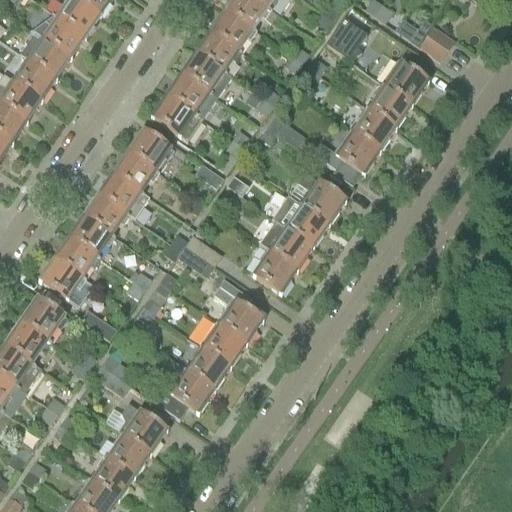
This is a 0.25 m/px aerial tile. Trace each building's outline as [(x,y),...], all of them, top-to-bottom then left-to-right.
[(59,11),(53,20),(56,22),(84,41),(85,41),(83,40),(97,20),(98,21),(99,21),(71,1),(68,0),(66,0),(61,8),(59,11)] [(68,0),(71,1),(99,21),(99,20),(98,19),(110,0),(68,0)] [(224,13),(252,33),(260,21),(264,24),(271,15),(270,14),(267,12),(249,0),(235,0),(226,14),(224,13)] [(249,0),(267,12),(270,14),(278,2),(279,0),(249,0)] [(372,4),(364,15),(372,21),(380,9),(372,4)] [(326,8),(320,17),(333,25),(339,17),(326,8)] [(380,9),(372,21),(384,29),(392,18),(380,9)] [(209,34),(209,35),(237,54),(246,42),(250,45),(256,36),(252,33),(224,13),(224,14),(225,15),(211,35),(209,34)] [(320,17),(312,28),(325,37),(333,25),(320,17)] [(68,62),(70,63),(70,62),(68,61),(82,41),(84,42),(84,41),(56,22),(53,20),(31,36),(33,38),(68,62)] [(365,40),(341,24),(324,49),(347,66),(358,60),(354,56),(365,40)] [(401,24),(394,35),(408,45),(415,34),(401,24)] [(422,25),(415,36),(425,42),(445,56),(452,46),(422,25)] [(195,56),(223,76),(231,64),(235,66),(241,57),(237,54),(209,35),(210,37),(196,57),(195,56)] [(408,45),(418,52),(425,42),(415,36),(408,45)] [(18,59),(23,62),(54,83),(68,62),(33,38),(18,59)] [(425,42),(418,52),(438,66),(445,56),(425,42)] [(296,51),(291,59),(303,68),(309,59),(296,51)] [(180,77),(216,102),(230,81),(223,76),(195,56),(194,57),(196,58),(182,78),(180,77)] [(291,59),(283,71),(295,79),(303,68),(291,59)] [(20,74),(12,86),(40,106),(41,105),(39,104),(53,84),(54,85),(55,84),(23,62),(16,72),(20,74)] [(314,64),(309,72),(319,80),(325,72),(314,64)] [(389,77),(380,90),(384,93),(411,111),(410,110),(425,88),(427,89),(428,88),(396,66),(389,77)] [(319,80),(309,72),(300,84),(310,92),(319,80)] [(166,98),(165,99),(194,118),(198,121),(201,124),(216,102),(180,77),(179,78),(181,79),(167,99),(166,98)] [(0,109),(26,127),(26,126),(25,125),(38,105),(40,106),(12,86),(8,84),(2,80),(0,82),(0,109)] [(411,111),(384,93),(380,90),(373,100),(378,103),(368,116),(395,135),(395,134),(394,133),(409,111),(411,112),(411,111)] [(267,92),(260,101),(272,109),(278,100),(267,92)] [(151,120),(150,121),(167,132),(175,138),(178,140),(186,146),(201,124),(198,121),(194,118),(165,99),(166,100),(152,121),(151,120)] [(272,109),(260,101),(253,112),(265,120),(272,109)] [(0,140),(11,148),(12,148),(10,146),(24,127),(25,128),(26,127),(0,109),(0,140)] [(353,139),(379,158),(380,157),(378,156),(393,134),(395,135),(368,116),(364,114),(357,123),(362,126),(353,139)] [(266,133),(277,140),(296,153),(304,142),(274,122),(266,133)] [(269,152),(277,140),(266,133),(259,145),(269,152)] [(127,155),(127,156),(146,169),(157,177),(165,165),(172,155),(158,146),(141,134),(141,135),(142,136),(128,156),(127,155)] [(237,136),(232,144),(243,152),(248,144),(237,136)] [(353,139),(348,136),(333,159),(318,149),(311,160),(334,176),(341,166),(363,181),(364,180),(362,179),(377,157),(379,158),(353,139)] [(0,161),(9,148),(11,149),(11,148),(0,140),(0,161)] [(228,157),(218,172),(225,177),(243,152),(232,144),(224,155),(228,157)] [(112,176),(112,177),(140,196),(148,184),(152,187),(159,178),(157,177),(127,156),(126,156),(128,157),(114,177),(112,176)] [(200,170),(193,180),(215,195),(222,185),(200,170)] [(97,198),(97,199),(129,221),(133,223),(148,202),(140,196),(112,177),(113,178),(99,199),(97,198)] [(306,195),(297,209),(329,230),(328,229),(343,207),(344,208),(345,207),(305,179),(298,189),(306,195)] [(233,181),(225,192),(240,203),(248,192),(233,181)] [(240,203),(225,192),(218,203),(238,217),(245,207),(240,203)] [(83,219),(82,220),(111,239),(119,227),(123,230),(129,221),(97,199),(98,200),(84,220),(83,219)] [(182,213),(194,221),(202,209),(191,201),(182,213)] [(287,201),(271,225),(281,232),(312,254),(313,253),(312,252),(327,230),(328,231),(329,230),(297,209),(287,201)] [(68,240),(68,241),(96,260),(104,248),(108,251),(115,242),(111,239),(82,220),(83,221),(70,241),(68,240)] [(270,258),(297,277),(297,276),(296,275),(311,254),(312,254),(281,232),(275,242),(279,245),(270,258)] [(175,239),(169,248),(180,255),(183,251),(186,246),(175,239)] [(190,240),(186,246),(183,251),(212,271),(219,260),(190,240)] [(54,262),(53,262),(81,282),(89,271),(93,273),(100,263),(96,260),(68,241),(67,242),(69,243),(55,263),(54,262)] [(173,266),(176,262),(180,255),(169,248),(162,258),(173,266)] [(180,255),(176,262),(204,282),(212,271),(183,251),(180,255)] [(297,277),(270,258),(265,255),(258,265),(263,269),(253,282),(280,300),(281,300),(279,299),(295,277),(296,278),(297,277)] [(38,284),(37,285),(77,313),(92,291),(84,286),(85,284),(81,282),(53,262),(53,263),(54,264),(40,284),(39,285),(38,284)] [(139,277),(133,285),(145,293),(151,285),(139,277)] [(133,285),(125,297),(137,305),(145,293),(133,285)] [(222,285),(211,300),(227,311),(215,328),(219,331),(246,350),(246,349),(245,348),(260,326),(262,327),(262,326),(244,314),(251,305),(222,285)] [(158,289),(142,312),(153,319),(169,296),(158,289)] [(20,324),(19,325),(47,344),(56,332),(60,334),(67,324),(35,302),(37,304),(22,326),(20,324)] [(142,312),(135,321),(147,329),(153,319),(142,312)] [(80,325),(79,326),(108,346),(115,335),(86,316),(80,325)] [(3,348),(31,368),(40,355),(44,357),(51,347),(47,344),(19,325),(19,326),(20,327),(5,349),(3,348)] [(215,328),(198,352),(203,355),(230,373),(230,372),(229,371),(244,350),(245,351),(246,350),(219,331),(215,328)] [(120,342),(107,359),(117,366),(129,349),(120,342)] [(0,380),(24,397),(40,374),(31,368),(3,348),(3,349),(4,350),(0,356),(0,380)] [(187,378),(214,396),(213,395),(228,373),(229,374),(230,373),(203,355),(198,352),(191,362),(196,365),(187,378)] [(84,355),(77,365),(89,373),(96,364),(84,355)] [(107,359),(100,370),(110,377),(116,368),(117,366),(107,359)] [(89,373),(77,365),(70,375),(82,384),(89,373)] [(116,368),(110,377),(122,385),(127,377),(116,368)] [(214,396),(187,378),(174,369),(149,405),(180,427),(189,414),(197,420),(198,419),(197,418),(212,396),(213,397),(214,396)] [(110,377),(100,370),(92,381),(121,401),(129,390),(122,385),(110,377)] [(0,413),(11,421),(26,398),(24,397),(0,380),(0,413)] [(53,401),(45,412),(57,420),(64,409),(53,401)] [(123,427),(117,436),(118,437),(122,440),(149,459),(150,459),(148,457),(163,435),(165,436),(166,435),(149,424),(134,413),(127,409),(120,419),(123,427)] [(57,420),(45,412),(38,421),(50,430),(57,420)] [(0,436),(11,421),(0,413),(0,436)] [(65,421),(59,430),(70,438),(77,428),(65,421)] [(70,438),(59,430),(52,440),(63,448),(70,438)] [(115,450),(106,463),(133,482),(134,482),(132,480),(147,458),(149,460),(149,459),(122,440),(118,437),(111,447),(115,450)] [(20,449),(14,458),(25,465),(31,456),(20,449)] [(14,458),(6,469),(17,476),(25,465),(14,458)] [(99,473),(90,486),(118,505),(116,503),(131,481),(133,482),(106,463),(102,460),(95,470),(99,473)] [(294,500),(312,511),(333,475),(315,465),(294,500)] [(34,466),(27,476),(38,484),(45,473),(34,466)] [(38,484),(27,476),(20,486),(31,493),(38,484)] [(83,496),(74,509),(78,511),(110,511),(115,504),(117,506),(118,505),(90,486),(86,483),(79,493),(83,496)] [(0,511),(16,511),(25,500),(14,493),(0,511)]
